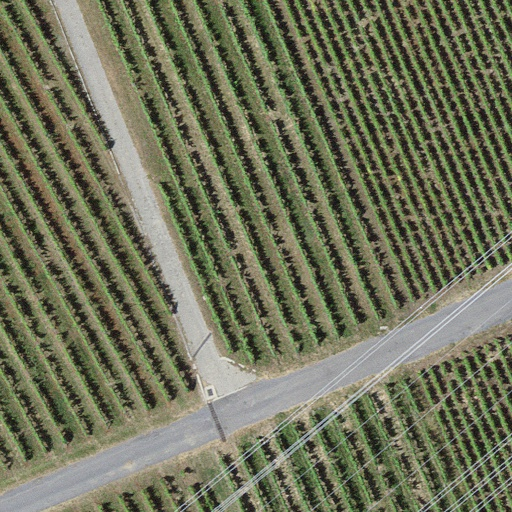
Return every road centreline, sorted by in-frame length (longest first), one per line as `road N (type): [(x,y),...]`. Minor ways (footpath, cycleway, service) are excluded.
road 1 (track): [(511,299),(1,511)]
road 2 (unknown): [(249,408),(74,0)]
